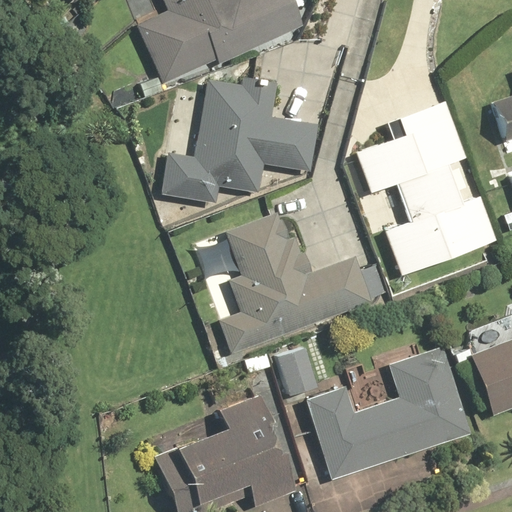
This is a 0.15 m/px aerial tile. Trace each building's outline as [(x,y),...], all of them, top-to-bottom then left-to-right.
[(216,63),(300,25),(288,0),(159,0),(164,10),(132,24),(159,83),(213,58),(216,63)] [(511,68),(511,69),(511,93),(488,102),(502,141),(507,139),(510,148),(511,146),(511,68)] [(237,84),(204,78),(191,156),(164,152),(157,193),(212,202),(215,185),(255,192),(260,163),(307,171),(315,124),(267,116),(273,81),(238,75),(237,84)] [(366,192),(391,183),(406,222),(381,231),(397,275),(493,239),(476,196),(457,203),(452,191),(462,187),(454,167),(444,170),(442,164),(462,157),(441,101),(383,122),(389,138),(351,152),(366,192)] [(228,353),(368,302),(351,255),(308,271),(300,252),(297,253),(291,236),(285,239),(278,219),(276,219),(274,211),(221,231),(237,275),(225,280),(237,311),(215,319),(228,353)] [(511,336),(469,352),(467,348),(452,354),(455,361),(467,357),(488,415),(511,406),(511,336)] [(300,398),(327,479),(468,433),(439,345),(384,363),(395,397),(350,412),(341,385),(300,398)] [(313,386),(301,346),(272,355),(285,395),(313,386)] [(220,427),(149,456),(172,511),(195,511),(192,503),(242,483),(251,507),(293,490),(254,393),(213,409),(220,427)]
